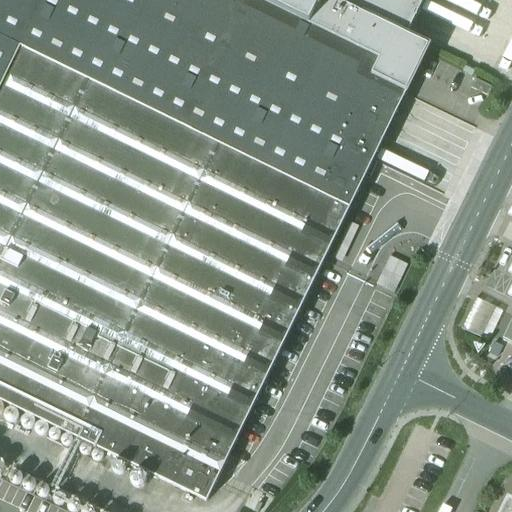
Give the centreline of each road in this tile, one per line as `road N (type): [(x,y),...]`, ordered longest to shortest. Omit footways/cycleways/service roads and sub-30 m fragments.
road 1 (tertiary): [(401,369),(511,146)]
road 2 (tertiary): [(317,511),(351,473),(401,369)]
road 3 (unclassified): [(511,420),(401,369)]
